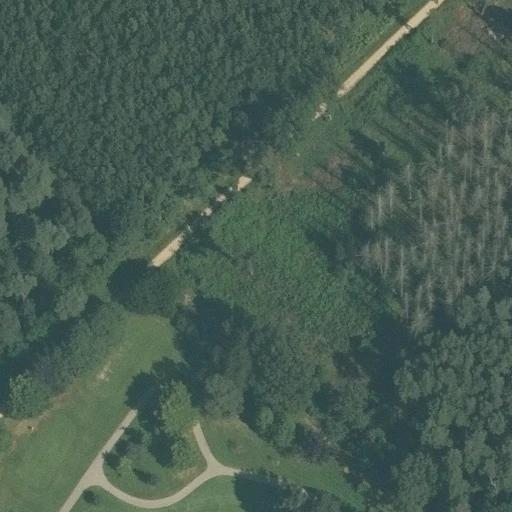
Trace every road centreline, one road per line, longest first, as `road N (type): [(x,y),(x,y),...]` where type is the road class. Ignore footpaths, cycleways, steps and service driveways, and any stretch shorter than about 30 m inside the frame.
road 1 (track): [(0,415),(432,0)]
road 2 (track): [(406,511),(153,268)]
road 3 (track): [(0,114),(153,268)]
